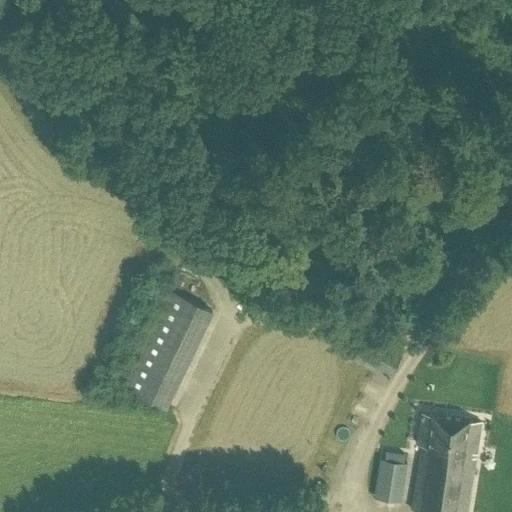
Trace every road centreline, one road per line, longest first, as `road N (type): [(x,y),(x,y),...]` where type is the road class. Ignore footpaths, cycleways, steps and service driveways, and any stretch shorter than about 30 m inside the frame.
road 1 (track): [(421,350),(342,492),(330,506),(286,511)]
road 2 (unclassified): [(421,350),(511,242)]
